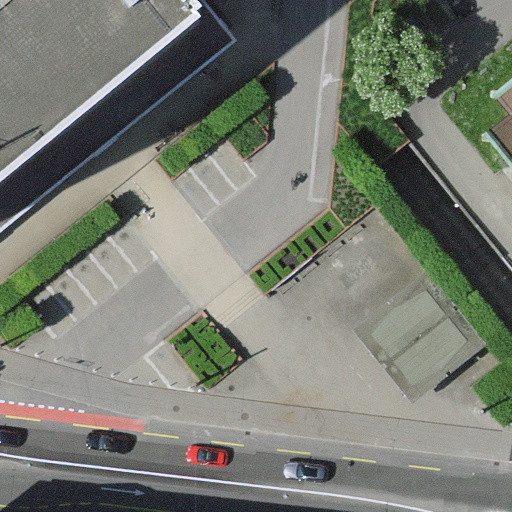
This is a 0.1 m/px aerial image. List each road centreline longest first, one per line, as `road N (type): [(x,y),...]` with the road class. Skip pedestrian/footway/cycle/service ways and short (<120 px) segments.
road 1 (secondary): [(348,497),(0,459)]
road 2 (secondary): [(511,493),(348,497)]
